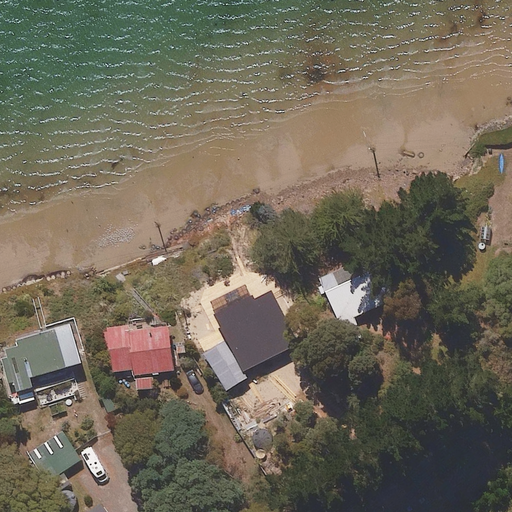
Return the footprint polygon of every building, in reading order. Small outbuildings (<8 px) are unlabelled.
[(379,254),(336,273),(322,278),(345,332),(359,326),(355,317),(398,299),(379,254)] [(256,302),(247,285),(213,303),(232,339),(207,353),(228,390),(253,377),(239,350),(247,346),(243,338),(267,325),(281,351),(300,341),(274,292),(256,302)] [(8,351),(10,357),(4,359),(18,404),(38,398),(32,379),(85,362),(73,323),(18,340),(20,348),(8,351)] [(134,330),(133,326),(109,329),(114,372),(135,370),(138,391),(157,389),(155,373),(176,371),(171,326),(134,330)] [(82,460),(64,431),(33,450),(52,480),(82,460)]
